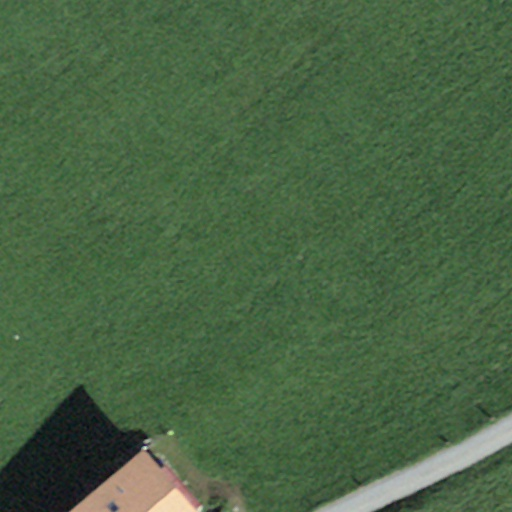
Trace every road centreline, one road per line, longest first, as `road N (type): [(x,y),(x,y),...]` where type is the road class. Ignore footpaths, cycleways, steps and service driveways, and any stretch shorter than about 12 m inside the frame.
road 1 (track): [(117,0),(0,340)]
road 2 (unclassified): [(511,421),(330,511)]
